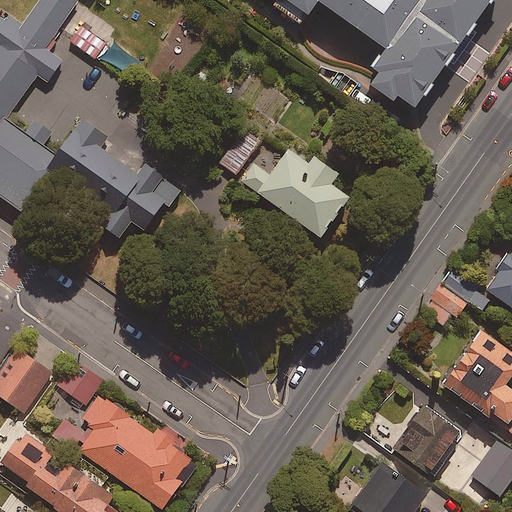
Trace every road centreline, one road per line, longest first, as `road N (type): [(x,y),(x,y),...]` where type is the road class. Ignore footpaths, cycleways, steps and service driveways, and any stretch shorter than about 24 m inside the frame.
road 1 (tertiary): [(502,128),(272,451)]
road 2 (residential): [(0,259),(272,451)]
